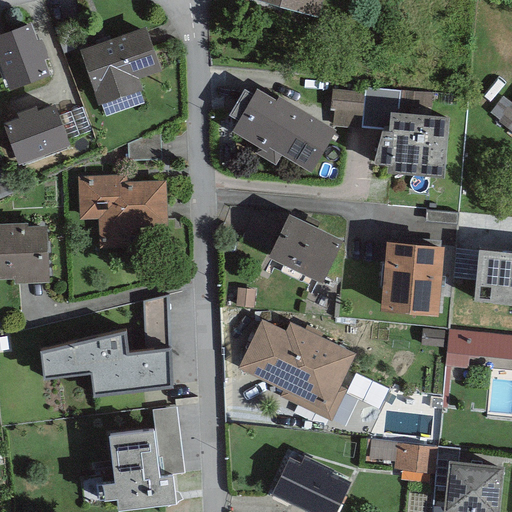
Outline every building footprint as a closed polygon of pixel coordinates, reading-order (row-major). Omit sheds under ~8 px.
[(262,0),(317,15),(321,0),(262,0)] [(31,20),(0,31),(0,63),(9,87),(50,72),(44,57),(47,55),(40,37),(37,38),(31,20)] [(145,25),(80,48),(99,102),(101,102),(139,88),(141,87),(137,76),(161,68),(145,25)] [(336,128),(279,94),(276,98),(257,87),(232,129),(259,145),(255,151),(275,162),(281,152),(310,170),(336,128)] [(364,92),(361,127),(382,129),(382,127),(388,128),(390,109),(397,110),(399,90),(365,87),(364,92)] [(144,101),(139,88),(101,102),(106,115),(144,101)] [(334,108),(332,124),(361,127),(364,92),(332,88),(330,107),(334,108)] [(18,117),(3,122),(17,162),(69,142),(54,102),(37,109),(36,104),(16,111),(18,117)] [(511,104),(499,121),(511,131),(511,104)] [(82,105),(59,113),(68,137),(91,129),(82,105)] [(397,110),(390,109),(388,128),(382,127),(382,129),(372,160),(386,162),(386,169),(443,175),(448,113),(397,110)] [(160,129),(128,143),(128,160),(161,160),(160,129)] [(128,173),(77,176),(80,219),(98,218),(99,248),(141,246),(140,226),(167,224),(165,180),(129,181),(128,173)] [(343,236),(289,211),(268,254),(322,280),(343,236)] [(0,277),(14,277),(14,282),(49,280),(46,223),(27,224),(27,221),(0,222),(0,277)] [(443,243),(386,238),(380,307),(437,312),(443,243)] [(473,297),(511,301),(511,248),(478,245),(473,297)] [(143,300),(144,347),(168,344),(167,295),(143,300)] [(354,352),(289,321),(285,330),(261,318),(238,367),(282,388),(279,396),(331,420),(346,388),(339,385),(354,352)] [(124,328),(38,348),(42,376),(89,370),(92,395),(174,385),(169,344),(168,344),(144,347),(127,348),(124,328)] [(445,330),(422,328),(421,344),(444,346),(445,330)] [(511,334),(449,328),(446,352),(511,358),(511,334)] [(360,379),(351,396),(380,413),(390,396),(360,379)] [(152,408),(154,426),(159,473),(172,472),(183,470),(176,405),(152,408)] [(154,426),(109,432),(114,480),(103,481),(104,496),(116,494),(118,506),(175,499),(172,472),(159,473),(154,426)] [(396,442),(370,439),(369,457),(394,460),(396,442)] [(436,446),(396,442),(394,460),(393,469),(433,472),(436,446)] [(333,467),(303,453),(299,461),(289,456),(271,492),(311,511),(334,511),(350,481),(331,471),(333,467)] [(443,510),(454,511),(496,511),(503,464),(449,458),(443,510)]
